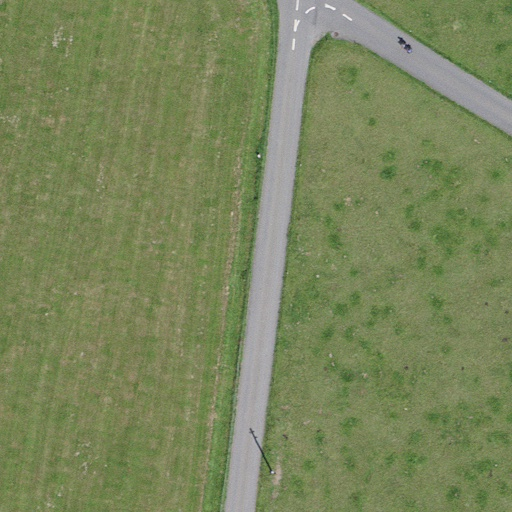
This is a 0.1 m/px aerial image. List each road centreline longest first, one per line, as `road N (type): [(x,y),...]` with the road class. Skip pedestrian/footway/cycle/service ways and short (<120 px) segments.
road 1 (unclassified): [(236,511),(301,0)]
road 2 (unclassified): [(328,0),(511,110)]
